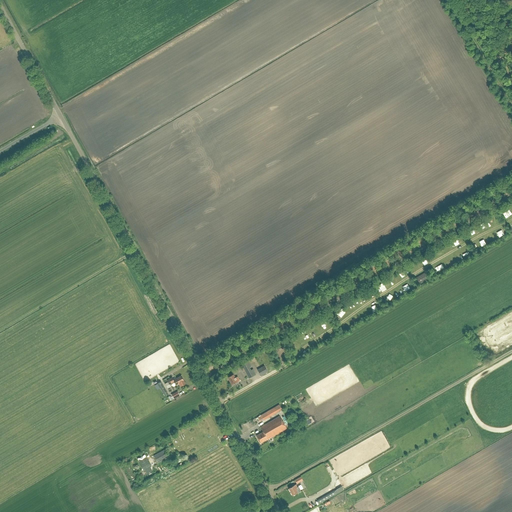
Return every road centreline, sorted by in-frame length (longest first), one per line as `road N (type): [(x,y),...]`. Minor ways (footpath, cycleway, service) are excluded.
road 1 (unclassified): [(279,511),(0,5)]
road 2 (track): [(201,372),(511,191)]
